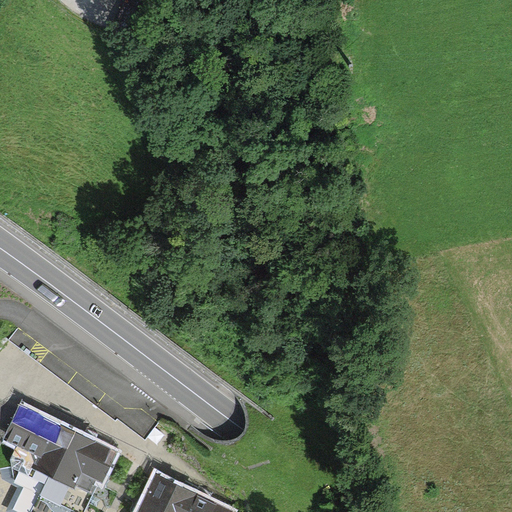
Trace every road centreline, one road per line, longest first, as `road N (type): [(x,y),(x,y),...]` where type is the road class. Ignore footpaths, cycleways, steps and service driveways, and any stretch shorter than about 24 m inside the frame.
road 1 (primary): [(0,250),(357,511)]
road 2 (track): [(511,112),(462,126),(425,118),(366,83)]
